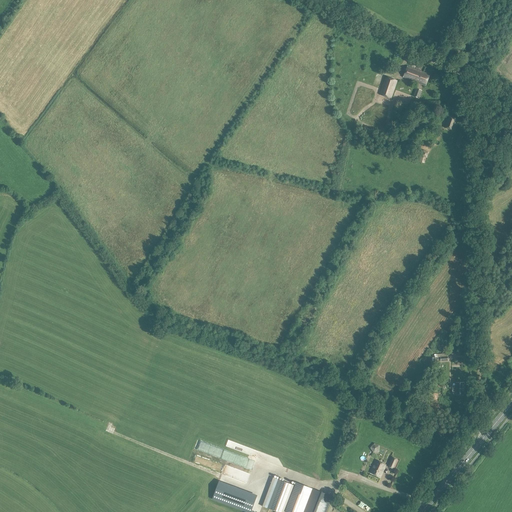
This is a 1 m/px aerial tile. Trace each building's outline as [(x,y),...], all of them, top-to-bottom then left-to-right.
[(430,74),(408,66),(404,78),(425,86),(430,74)] [(397,81),(386,77),(380,95),(391,99),(397,81)] [(422,91),(416,89),(413,97),(419,99),(422,91)] [(453,131),(457,119),(450,116),(446,128),(453,131)] [(467,136),(460,133),(455,146),(462,148),(467,136)] [(426,157),(430,152),(424,148),(420,153),(426,157)] [(453,390),(453,394),(457,394),(457,395),(464,395),(464,383),(457,383),(457,387),(451,387),(451,390),(453,390)] [(374,442),(371,449),(378,452),(381,445),(374,442)] [(387,466),(394,470),(399,460),(392,457),(387,466)] [(377,461),(371,473),(380,477),(382,472),(383,470),(386,465),(377,461)] [(278,480),(268,509),(276,511),(285,511),(295,486),(278,480)] [(295,486),(285,511),(302,511),(312,489),(297,483),(296,486),(295,486)] [(326,511),(332,496),(312,489),(303,511),(326,511)]
